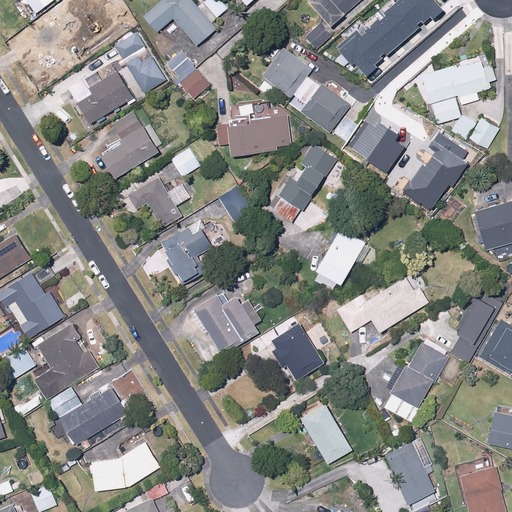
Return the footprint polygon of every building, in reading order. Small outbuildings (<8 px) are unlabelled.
[(31,0),(38,10),(52,0),(31,0)] [(67,66),(104,15),(83,0),(67,0),(36,43),(67,66)] [(162,0),(147,13),(161,29),(175,16),(201,43),(219,27),(214,22),(231,6),(225,0),(207,0),(202,5),(197,0),(162,0)] [(313,0),(337,25),(363,0),(313,0)] [(386,0),(340,45),(366,72),(439,1),(438,0),(386,0)] [(117,35),(138,18),(126,2),(105,18),(117,35)] [(325,43),(327,45),(337,37),(323,21),(307,34),(319,48),(325,43)] [(119,45),(142,85),(164,72),(140,32),(119,45)] [(315,70),(287,46),(264,73),(293,97),(288,103),(309,120),(312,117),(330,133),(354,105),(326,81),(323,84),(311,74),(315,70)] [(181,74),(196,62),(184,48),(170,60),(181,74)] [(486,56),(424,73),(432,104),(434,103),(439,122),(465,115),(462,104),(480,99),(478,92),(492,88),(490,79),(498,77),(494,62),(488,64),(486,56)] [(138,93),(122,68),(92,86),(85,75),(69,86),(94,124),(129,100),(131,103),(138,99),(136,95),(138,93)] [(197,96),(212,83),(198,68),(183,82),(197,96)] [(136,109),(115,121),(126,140),(105,152),(118,176),(165,149),(149,120),(144,122),(136,109)] [(263,119),(218,122),(219,144),(236,143),(236,151),(292,148),(290,111),(262,113),(263,119)] [(370,115),(352,141),(387,165),(406,138),(395,131),(398,127),(378,113),(375,118),(370,115)] [(477,123),(465,115),(455,130),(468,138),(477,123)] [(502,125),(485,115),(471,137),(488,148),(502,125)] [(411,172),(404,182),(433,202),(448,180),(452,183),(469,157),(464,154),(466,150),(437,131),(431,140),(435,142),(413,174),(411,172)] [(341,156),(318,140),(317,139),(302,160),(304,162),(282,194),(284,195),(276,207),(294,220),(303,207),(304,208),(341,156)] [(185,175),(203,163),(191,146),(174,159),(185,175)] [(187,214),(181,204),(192,196),(183,182),(171,189),(162,175),(132,193),(140,207),(150,201),(165,227),(187,214)] [(234,195),(191,220),(192,223),(163,240),(170,250),(171,249),(175,256),(169,259),(184,284),(191,279),(190,277),(205,268),(201,262),(205,260),(200,253),(216,243),(206,225),(217,218),(227,234),(241,226),(239,223),(248,217),(234,195)] [(511,198),(479,207),(489,248),(511,241),(511,198)] [(374,240),(347,221),(343,230),(337,227),(330,240),(335,243),(317,279),(337,289),(341,280),(349,283),(360,260),(364,262),(374,240)] [(0,277),(34,256),(19,232),(0,242),(0,277)] [(47,290),(34,269),(1,290),(31,339),(68,316),(51,288),(47,290)] [(364,293),(340,307),(339,309),(366,354),(392,339),(386,327),(431,300),(423,285),(418,288),(410,275),(369,299),(364,293)] [(468,355),(497,301),(472,287),(443,341),(468,355)] [(229,300),(223,291),(197,307),(224,351),(241,341),(243,344),(264,331),(259,321),(265,317),(251,294),(245,298),(242,293),(229,300)] [(328,358),(304,319),(279,337),(283,343),(278,346),(289,360),(292,359),(303,375),(328,358)] [(507,373),(511,362),(511,328),(495,319),(475,357),(507,373)] [(85,337),(75,321),(42,341),(55,364),(37,375),(49,395),(102,363),(93,348),(86,352),(79,340),(85,337)] [(452,354),(425,340),(413,363),(410,361),(388,406),(422,423),(429,409),(422,406),(436,378),(439,379),(452,354)] [(40,362),(27,343),(3,359),(15,378),(40,362)] [(131,411),(114,385),(87,403),(75,385),(56,397),(65,411),(61,414),(80,444),(131,411)] [(21,404),(29,417),(51,404),(43,391),(21,404)] [(305,411),(307,415),(332,460),(357,447),(332,401),(316,410),(314,406),(305,411)] [(511,410),(499,408),(492,437),(511,441),(511,410)] [(0,409),(0,435),(8,432),(0,409)] [(439,489),(430,471),(435,469),(432,462),(427,464),(416,439),(390,451),(413,501),(422,497),(425,503),(435,498),(433,492),(439,489)] [(125,456),(95,459),(98,488),(134,485),(164,465),(150,440),(125,456)] [(510,511),(499,463),(465,471),(473,507),(470,508),(470,511),(510,511)] [(9,474),(0,478),(0,488),(3,495),(16,489),(9,474)] [(165,478),(147,489),(151,498),(127,508),(128,511),(182,511),(182,510),(177,511),(164,511),(158,498),(171,492),(165,478)] [(51,482),(32,491),(41,511),(60,502),(51,482)] [(0,511),(20,511),(15,502),(0,507),(0,511)] [(354,511),(348,503),(336,511),(354,511)]
